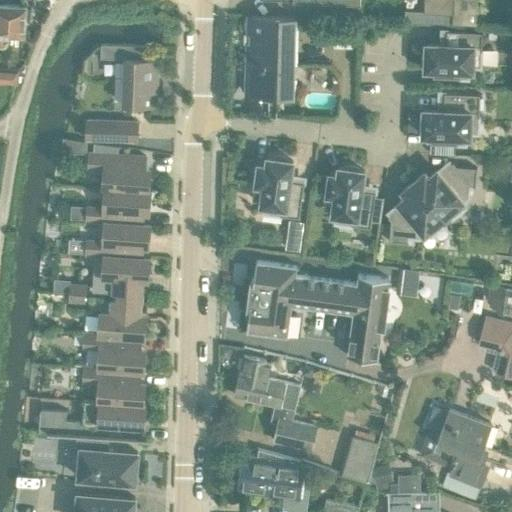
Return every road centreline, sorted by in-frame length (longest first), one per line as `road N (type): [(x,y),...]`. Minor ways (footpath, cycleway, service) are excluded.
road 1 (residential): [(182,511),(192,143),(201,117)]
road 2 (residential): [(201,117),(375,142),(391,118),(394,32)]
road 3 (residential): [(73,0),(49,25),(15,120),(0,240)]
